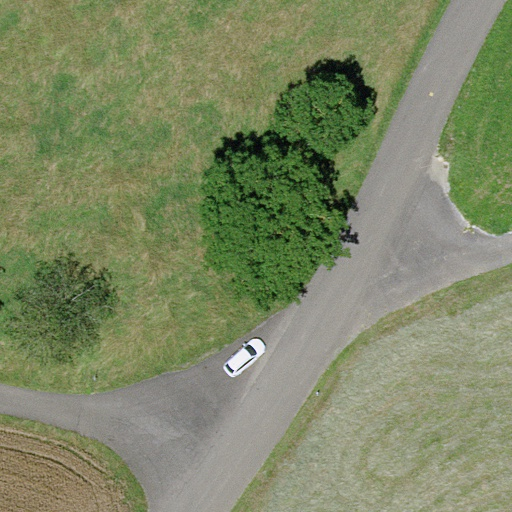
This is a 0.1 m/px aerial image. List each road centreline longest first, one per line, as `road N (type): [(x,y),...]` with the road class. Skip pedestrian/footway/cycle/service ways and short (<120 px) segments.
road 1 (tertiary): [(488,0),(360,260),(229,434),(182,511)]
road 2 (track): [(229,434),(0,381)]
road 3 (track): [(360,260),(425,273),(511,257)]
